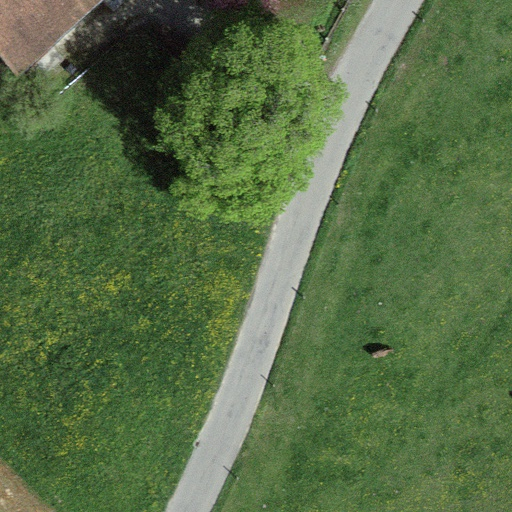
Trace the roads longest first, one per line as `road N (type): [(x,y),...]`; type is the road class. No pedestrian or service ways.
road 1 (unclassified): [(291,244),(189,511)]
road 2 (residential): [(401,0),(291,244)]
